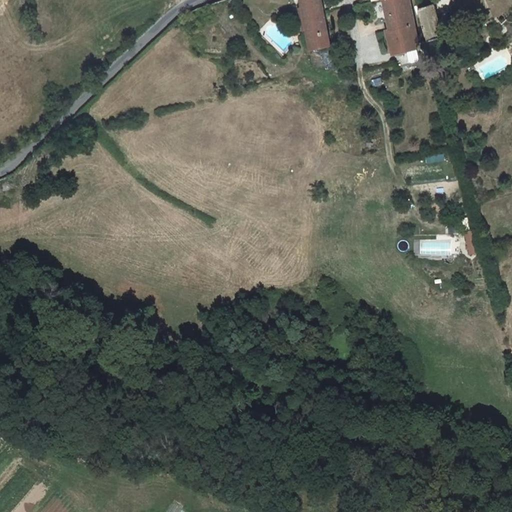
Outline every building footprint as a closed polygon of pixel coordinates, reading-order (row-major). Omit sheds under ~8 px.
[(306,0),(321,56),(342,51),(330,0),(306,0)] [(397,0),(404,23),(398,24),(405,50),(418,46),(428,44),(431,43),(420,0),(397,0)] [(436,0),(429,2),(437,34),(453,29),(445,0),(436,0)] [(428,44),(418,46),(421,56),(424,58),(429,56),(431,53),(428,44)] [(478,253),(472,231),(464,234),(470,255),(478,253)]
